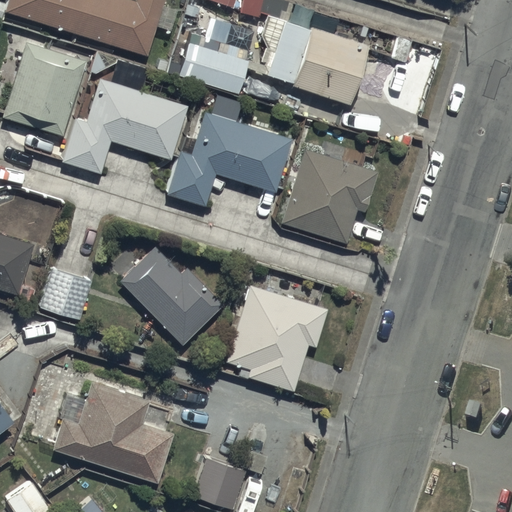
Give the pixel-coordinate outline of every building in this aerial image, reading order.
[(5,0),(3,9),(143,53),(152,23),(169,28),(175,9),(159,4),(160,0),(5,0)] [(365,42),(310,25),(309,26),(265,12),(259,32),(263,44),(258,59),(268,62),(265,71),(290,79),(289,83),(346,101),(365,42)] [(189,30),(176,72),(235,91),(245,60),(241,58),(244,47),(189,30)] [(83,58),(23,40),(0,114),(60,133),(83,58)] [(185,105),(138,90),(145,69),(114,60),(108,79),(98,76),(84,120),(73,116),(59,159),(97,171),(108,138),(169,158),(185,105)] [(290,137),(202,110),(189,153),(177,149),(164,191),(203,203),(213,171),(273,189),(290,137)] [(319,152),(302,146),(278,220),(344,242),(355,208),(361,210),(374,170),(336,157),(340,146),(323,140),(319,152)] [(0,232),(0,288),(5,290),(4,295),(28,302),(35,280),(21,276),(32,242),(0,232)] [(152,245),(117,279),(180,343),(221,303),(184,265),(178,271),(152,245)] [(77,317),(88,279),(48,267),(37,306),(77,317)] [(324,308),(247,284),(224,359),(239,363),(236,373),(244,376),(244,374),(290,388),(305,342),(313,344),(324,308)] [(59,416),(49,446),(154,480),(170,430),(139,420),(146,398),(88,380),(83,397),(64,391),(56,416),(59,416)] [(0,427),(10,419),(0,405),(0,427)] [(229,507),(242,467),(202,455),(190,495),(229,507)] [(51,511),(30,480),(3,498),(12,511),(51,511)] [(101,511),(89,496),(69,511),(101,511)]
